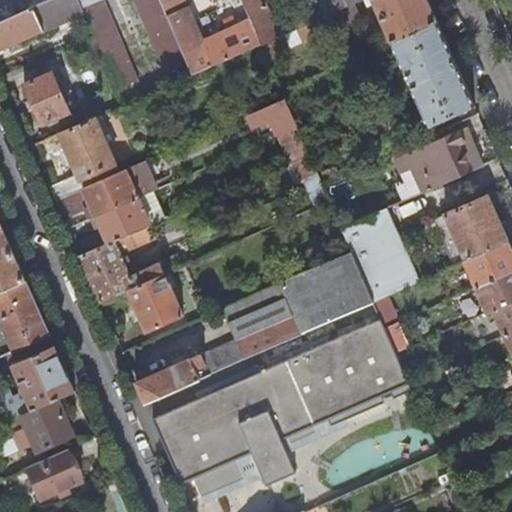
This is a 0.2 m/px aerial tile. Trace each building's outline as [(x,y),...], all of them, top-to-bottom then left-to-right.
[(52,0),(30,10),(0,23),(0,51),(86,13),(84,10),(80,0),(52,0)] [(25,0),(30,10),(52,0),(25,0)] [(80,0),(84,10),(105,0),(80,0)] [(96,35),(102,49),(121,91),(141,83),(105,0),(84,10),(86,13),(96,35)] [(136,0),(175,84),(195,75),(162,0),(136,0)] [(162,0),(195,75),(264,45),(253,20),(205,41),(186,0),(162,0)] [(243,0),(253,20),(264,45),(282,36),(265,0),(243,0)] [(321,0),(329,16),(357,4),(365,0),(321,0)] [(376,3),(391,35),(384,38),(387,44),(394,41),(439,21),(430,0),(367,0),(370,5),(376,3)] [(329,16),(297,30),(302,42),(357,18),(354,11),(359,8),(357,4),(329,16)] [(394,41),(432,127),(478,107),(439,21),(394,41)] [(66,49),(72,63),(102,49),(96,35),(66,49)] [(264,45),(269,56),(292,46),(286,35),(282,36),(264,45)] [(26,85),(44,123),(87,104),(69,65),(26,85)] [(269,107),(282,135),(300,127),(288,99),(269,107)] [(62,134),(80,173),(52,186),(59,201),(123,172),(99,118),(62,134)] [(300,127),(282,135),(294,162),(298,160),(312,154),(300,127)] [(409,133),(414,144),(419,142),(414,131),(409,133)] [(412,153),(417,162),(422,160),(434,189),(485,167),(473,140),(465,143),(460,132),(412,153)] [(298,160),(307,180),(321,174),(312,154),(298,160)] [(123,172),(59,201),(68,222),(71,221),(70,219),(95,207),(99,216),(141,197),(161,188),(149,161),(123,172)] [(307,180),(318,206),(333,200),(325,183),(321,174),(307,180)] [(153,225),(141,197),(99,216),(105,229),(77,242),(83,256),(153,225)] [(447,216),(468,262),(509,243),(489,197),(447,216)] [(389,209),(345,228),(355,251),(377,302),(389,297),(421,283),(389,209)] [(153,225),(158,238),(185,226),(179,213),(153,225)] [(83,256),(103,302),(131,290),(167,274),(162,262),(132,276),(127,264),(133,261),(129,251),(158,238),(153,225),(83,256)] [(0,227),(0,293),(28,281),(4,226),(0,227)] [(466,263),(478,288),(511,273),(511,249),(509,243),(468,262),(466,263)] [(283,283),(289,298),(298,317),(240,343),(238,340),(201,357),(200,355),(195,357),(193,352),(186,355),(188,361),(139,382),(148,403),(377,302),(355,251),(283,283)] [(162,262),(167,274),(184,266),(179,254),(162,262)] [(511,273),(478,288),(489,313),(494,311),(511,302),(511,273)] [(131,290),(151,333),(187,317),(167,274),(131,290)] [(0,293),(0,313),(17,352),(53,336),(28,281),(0,293)] [(281,285),(225,310),(231,323),(287,299),(281,285)] [(377,302),(386,323),(398,317),(389,297),(377,302)] [(287,299),(231,323),(238,340),(240,343),(298,317),(289,298),(287,299)] [(377,302),(148,403),(163,436),(254,396),(286,469),(345,443),(331,410),(409,375),(400,353),(390,331),(389,328),(386,323),(377,302)] [(511,302),(494,311),(505,337),(511,333),(511,302)] [(390,331),(400,353),(411,348),(401,326),(390,331)] [(15,365),(31,401),(14,408),(10,410),(13,419),(23,415),(59,399),(77,391),(57,346),(15,365)] [(0,408),(7,422),(9,421),(13,419),(10,410),(14,408),(8,396),(7,396),(5,398),(3,400),(1,403),(0,405),(0,408)] [(26,421),(40,452),(66,440),(58,421),(67,417),(59,399),(23,415),(26,421)] [(9,421),(12,427),(26,421),(23,415),(13,419),(9,421)] [(0,425),(0,432),(12,427),(9,421),(7,422),(0,425)] [(345,443),(286,469),(290,475),(348,449),(345,443)] [(30,468),(44,499),(84,482),(70,450),(30,468)] [(444,480),(446,486),(448,485),(456,481),(453,475),(444,480)] [(272,505),(263,509),(264,511),(311,511),(318,509),(304,479),(273,493),(277,503),(272,505)] [(448,485),(459,511),(468,511),(469,511),(457,483),(456,481),(448,485)] [(189,496),(196,511),(264,511),(263,509),(272,505),(266,494),(223,511),(214,511),(204,489),(189,496)]
